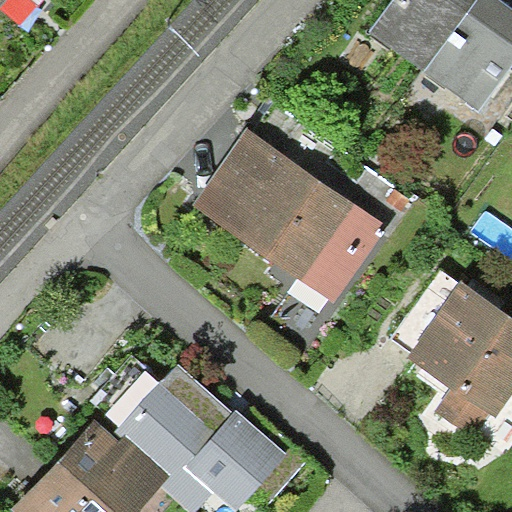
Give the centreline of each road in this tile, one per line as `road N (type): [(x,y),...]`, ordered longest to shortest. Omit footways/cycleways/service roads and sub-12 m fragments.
road 1 (residential): [(90,224),(400,511)]
road 2 (residential): [(90,224),(290,0)]
road 3 (residential): [(125,0),(0,143)]
road 4 (residential): [(0,313),(90,224)]
